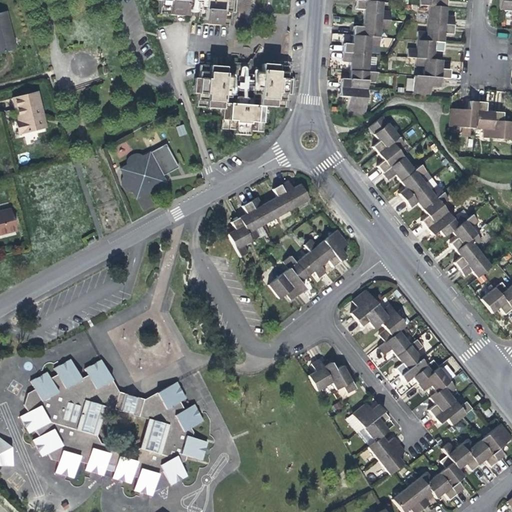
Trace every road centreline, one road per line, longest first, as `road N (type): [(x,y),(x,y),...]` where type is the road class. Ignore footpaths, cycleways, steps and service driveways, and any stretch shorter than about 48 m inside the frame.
road 1 (residential): [(0,305),(291,149)]
road 2 (tertiary): [(385,255),(491,385)]
road 3 (tertiary): [(507,371),(401,241)]
road 4 (residential): [(316,312),(412,431)]
road 5 (tertiary): [(304,157),(385,255)]
road 6 (tertiary): [(401,241),(325,143)]
